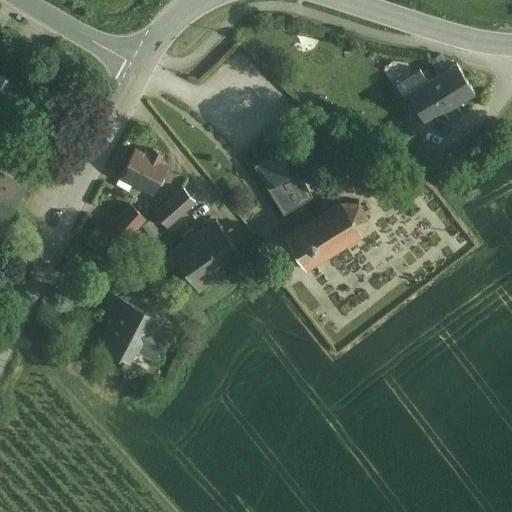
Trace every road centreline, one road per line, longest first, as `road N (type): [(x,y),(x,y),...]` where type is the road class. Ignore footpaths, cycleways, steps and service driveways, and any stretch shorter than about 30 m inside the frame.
road 1 (unclassified): [(140,76),(0,357)]
road 2 (tertiary): [(332,0),(511,47)]
road 3 (tertiary): [(10,0),(140,76)]
